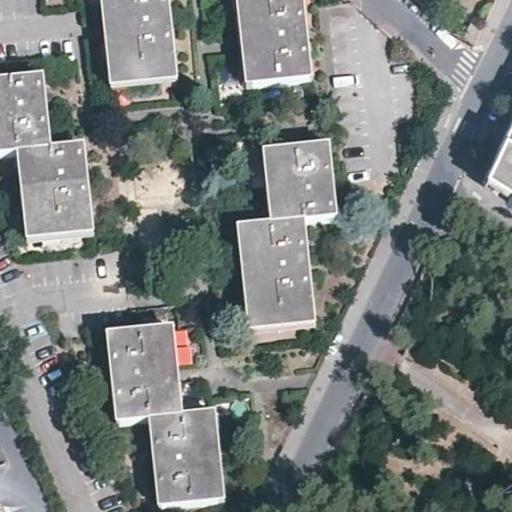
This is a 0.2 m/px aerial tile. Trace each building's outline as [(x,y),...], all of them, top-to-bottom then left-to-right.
[(164,0),(109,0),(116,62),(109,62),(112,89),(178,81),(175,54),(171,55),(164,0)] [(301,0),(253,0),(243,1),(254,90),(311,84),(301,0)] [(41,82),(0,85),(0,159),(24,157),(48,154),(41,82)] [(496,189),(511,199),(511,120),(489,170),(501,178),(496,189)] [(326,148),(271,154),(279,227),(300,224),(334,221),(326,148)] [(81,150),(48,154),(24,157),(30,213),(25,213),(28,241),(93,234),(90,206),(87,206),(81,150)] [(496,189),(501,178),(489,170),(484,181),(496,189)] [(308,297),(300,224),(279,227),(245,229),(253,302),(248,302),(251,329),(316,324),(314,296),(308,297)] [(167,333),(110,339),(120,428),(154,424),(177,421),(167,333)] [(210,418),(177,421),(154,424),(164,511),(219,506),(210,418)]
